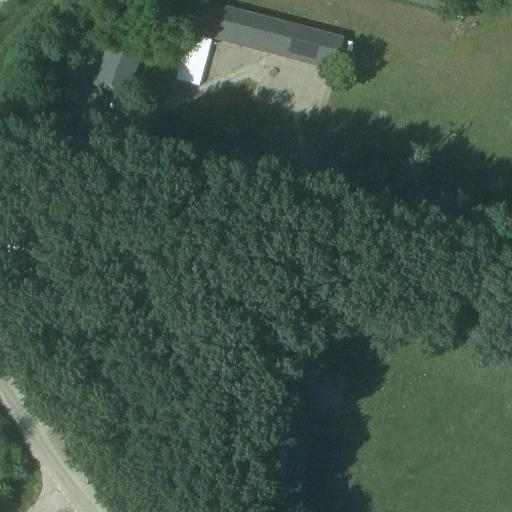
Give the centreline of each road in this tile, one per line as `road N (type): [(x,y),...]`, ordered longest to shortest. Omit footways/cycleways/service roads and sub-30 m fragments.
road 1 (residential): [(168,415),(188,378),(212,236),(47,193)]
road 2 (track): [(511,313),(212,236)]
road 3 (residential): [(47,193),(39,258),(46,305),(135,415),(168,415)]
road 4 (tertiary): [(80,471),(0,357)]
